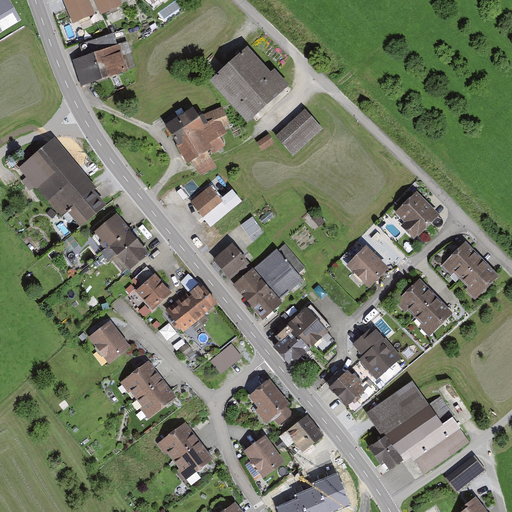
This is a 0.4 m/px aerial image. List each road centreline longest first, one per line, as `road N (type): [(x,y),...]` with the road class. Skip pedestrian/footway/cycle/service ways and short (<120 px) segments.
road 1 (tertiary): [(35,0),(92,133),(271,356)]
road 2 (residential): [(239,0),(511,264)]
road 3 (tertiary): [(271,356),(391,511)]
road 4 (residential): [(214,403),(119,303)]
